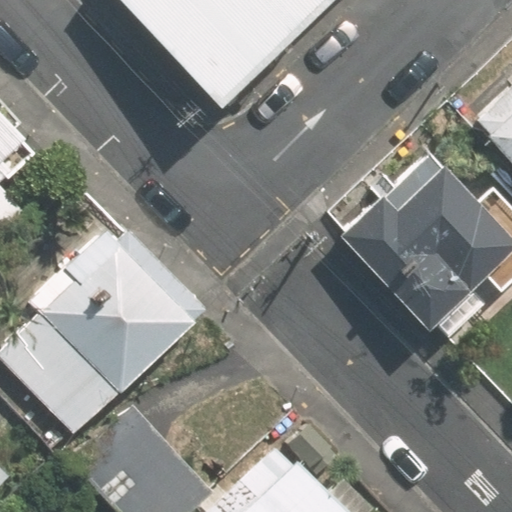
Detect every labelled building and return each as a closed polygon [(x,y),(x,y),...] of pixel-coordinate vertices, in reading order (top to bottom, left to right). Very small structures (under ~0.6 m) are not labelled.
[(121,0),(217,98),(312,0),(121,0)] [(511,86),(474,120),(511,164),(511,86)] [(0,220),(27,193),(4,170),(43,131),(0,87),(0,220)] [(482,203),(438,151),(340,233),(425,333),(481,286),(490,297),(511,278),(511,202),(500,188),(482,203)] [(197,302),(110,217),(35,295),(45,304),(5,345),(81,420),(197,302)] [(187,511),(219,480),(136,398),(82,453),(141,511),(187,511)] [(199,511),(388,511),(347,470),(338,479),(286,427),(199,511)] [(0,480),(14,466),(0,453),(0,480)]
